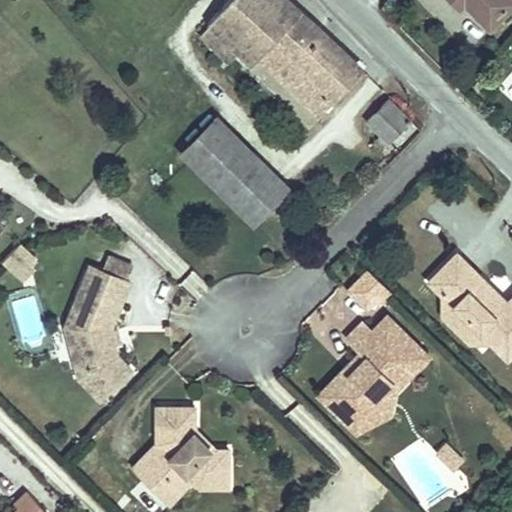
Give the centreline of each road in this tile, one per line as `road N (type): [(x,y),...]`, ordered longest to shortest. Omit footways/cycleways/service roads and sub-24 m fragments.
road 1 (unknown): [(0,167),(49,203),(104,200),(244,328),(127,466)]
road 2 (residential): [(461,116),(244,328)]
road 3 (residential): [(348,0),(461,116)]
